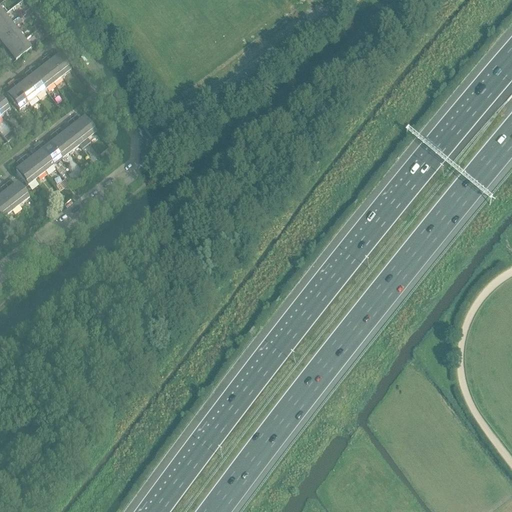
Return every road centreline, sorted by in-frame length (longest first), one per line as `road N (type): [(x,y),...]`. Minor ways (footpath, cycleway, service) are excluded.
road 1 (motorway): [(511,59),(153,511)]
road 2 (motorway): [(212,511),(511,134)]
road 3 (unclassified): [(0,276),(153,152),(149,134),(44,0)]
